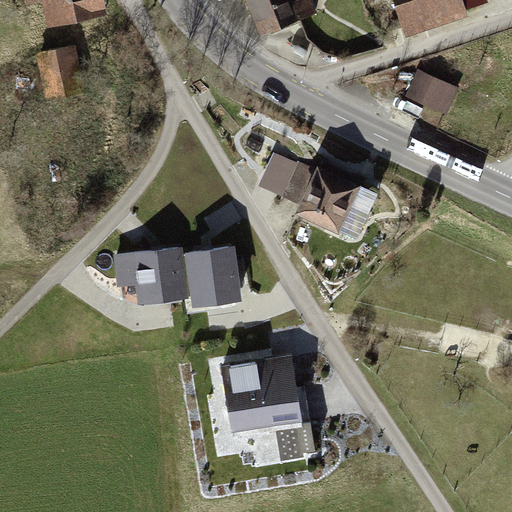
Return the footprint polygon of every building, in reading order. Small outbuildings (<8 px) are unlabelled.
[(23,0),(24,1),(26,0),(35,0),(39,24),(111,12),(108,0),(23,0)] [(240,0),(251,30),(314,12),(309,0),(240,0)] [(467,0),(397,0),(406,27),(470,8),(467,0)] [(70,45),(37,50),(42,82),(75,78),(70,45)] [(460,88),(421,67),(406,94),(445,115),(460,88)] [(363,181),(320,160),(296,206),(340,228),(363,181)] [(235,239),(187,246),(194,298),(243,291),(235,239)] [(183,241),(119,249),(122,275),(136,273),(139,298),(189,292),(183,241)] [(296,351),(224,363),(235,428),(307,416),(296,351)]
